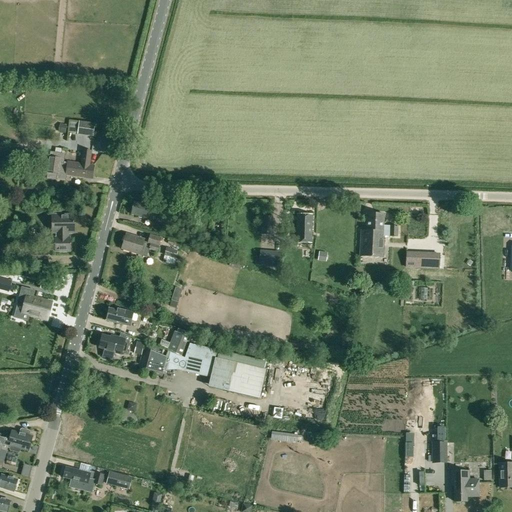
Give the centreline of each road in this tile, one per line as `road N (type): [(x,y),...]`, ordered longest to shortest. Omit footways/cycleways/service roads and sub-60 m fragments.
road 1 (unclassified): [(511,198),(116,184)]
road 2 (unclassified): [(29,511),(116,184)]
road 3 (unclassified): [(116,184),(165,0)]
